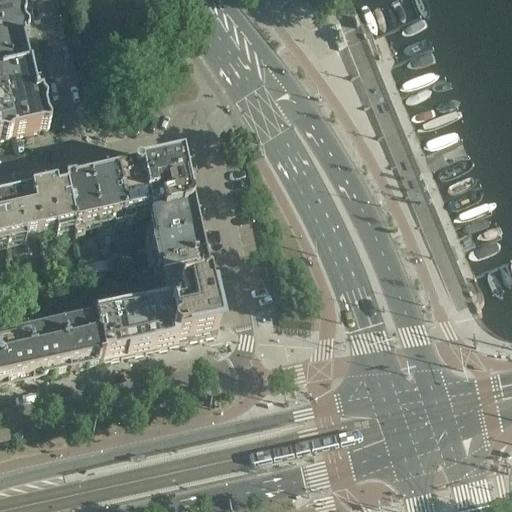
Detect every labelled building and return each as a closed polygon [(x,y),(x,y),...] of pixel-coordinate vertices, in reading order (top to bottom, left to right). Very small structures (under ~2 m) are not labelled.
[(13,10),(11,0),(0,0),(0,30),(22,26),(19,9),(13,10)] [(0,79),(27,73),(21,44),(26,43),(22,26),(0,30),(0,79)] [(476,281),(463,287),(451,256),(456,254),(450,240),(445,242),(378,78),(374,79),(367,62),(373,60),(365,42),(339,52),(447,319),(452,317),(473,308),(470,301),(474,299),(475,299),(476,298),(477,297),(478,296),(478,295),(479,294),(479,293),(479,292),(479,291),(479,290),(478,289),(476,281)] [(46,134),(39,101),(34,102),(27,73),(0,79),(0,104),(3,104),(11,141),(46,134)] [(0,143),(11,141),(3,104),(0,104),(0,143)] [(190,214),(180,167),(180,166),(180,165),(179,165),(133,175),(143,218),(145,218),(151,221),(152,223),(190,214)] [(143,218),(133,175),(109,181),(121,230),(128,229),(130,225),(129,221),(143,218)] [(121,230),(109,181),(86,186),(95,229),(109,226),(110,233),(121,230)] [(95,229),(86,186),(62,191),(71,234),(73,241),(83,239),(82,232),(95,229)] [(71,234),(62,191),(28,199),(38,242),(71,234)] [(38,242),(28,199),(0,204),(0,229),(4,249),(38,242)] [(190,214),(152,223),(150,223),(147,228),(150,240),(146,241),(144,245),(145,252),(196,241),(190,214)] [(201,266),(199,257),(196,241),(145,252),(148,262),(155,261),(158,276),(201,266)] [(123,271),(120,257),(102,261),(105,275),(123,271)] [(105,275),(102,261),(79,266),(79,268),(82,280),(105,275)] [(207,291),(201,266),(158,276),(151,277),(153,286),(155,287),(161,287),(163,298),(167,300),(169,299),(207,291)] [(82,280),(79,268),(68,271),(71,283),(82,280)] [(126,283),(123,271),(105,275),(108,287),(126,283)] [(108,287),(105,275),(82,280),(84,288),(85,292),(108,287)] [(27,292),(24,280),(12,283),(15,295),(27,292)] [(84,288),(82,280),(71,283),(48,287),(50,296),(84,288)] [(15,295),(12,283),(1,285),(4,297),(15,295)] [(216,340),(208,303),(209,303),(207,291),(169,299),(170,302),(167,307),(164,308),(173,351),(187,348),(187,346),(216,340)] [(173,351),(164,308),(151,311),(150,306),(147,305),(138,307),(149,356),(173,351)] [(149,356),(138,307),(128,309),(129,316),(115,319),(125,362),(149,356)] [(125,362),(115,319),(102,322),(100,315),(91,317),(93,328),(102,367),(125,362)] [(102,367),(93,328),(59,335),(68,375),(102,368),(101,367),(102,367)] [(68,375),(59,335),(26,342),(35,382),(68,375)] [(35,382),(26,342),(0,348),(0,384),(1,390),(35,382)]
